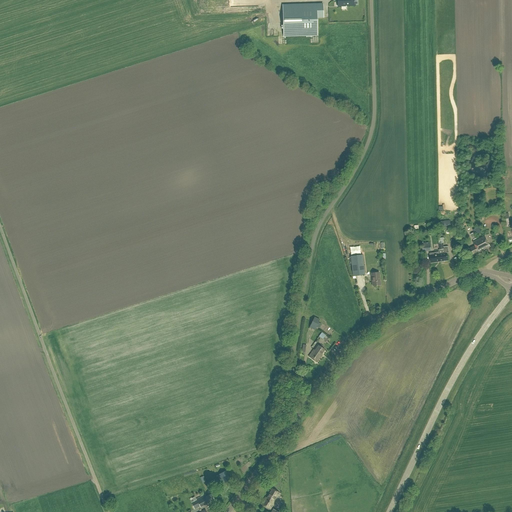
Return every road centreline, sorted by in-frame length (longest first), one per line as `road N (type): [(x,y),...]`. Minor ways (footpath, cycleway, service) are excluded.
road 1 (unclassified): [(315,389),(293,365),(293,343),(313,239),(361,158),(372,122),(371,0)]
road 2 (unclassified): [(107,511),(0,227)]
road 3 (tertiary): [(388,511),(459,367),(511,292)]
road 4 (unclassified): [(484,271),(381,318),(315,389)]
